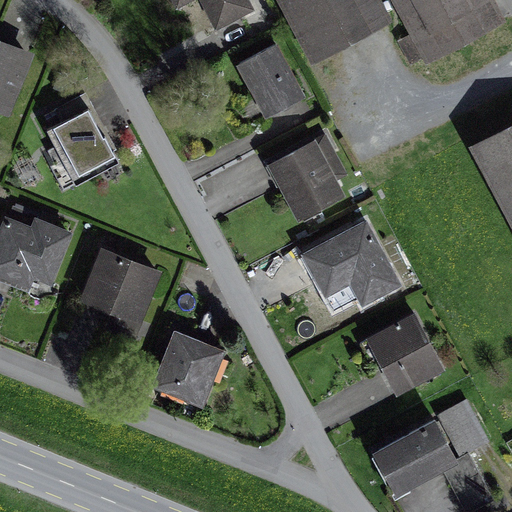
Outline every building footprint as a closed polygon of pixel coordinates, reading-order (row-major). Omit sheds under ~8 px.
[(256,11),(249,0),(170,0),(176,12),(196,0),(199,0),(215,33),(256,11)] [(381,0),(275,0),(312,68),(394,23),(381,0)] [(494,0),(390,0),(410,35),(398,41),(410,66),(422,60),(425,66),(507,24),(494,0)] [(0,115),(9,119),(35,56),(0,42),(0,115)] [(305,99),(278,45),(237,67),(265,121),(305,99)] [(117,151),(86,94),(34,120),(58,163),(50,166),(63,192),(74,184),(76,189),(120,164),(113,153),(117,151)] [(511,126),(469,149),(511,228),(511,126)] [(348,176),(326,134),(267,167),(298,224),(346,199),(338,181),(348,176)] [(8,219),(5,217),(0,229),(0,282),(29,294),(35,280),(53,288),(73,235),(37,220),(38,216),(13,207),(8,219)] [(403,288),(367,222),(301,256),(325,299),(350,286),(362,309),(403,288)] [(162,273),(100,249),(80,303),(99,312),(98,317),(109,322),(106,331),(135,344),(162,273)] [(415,314),(366,341),(398,398),(446,372),(415,314)] [(226,353),(174,331),(152,391),(204,411),(226,353)] [(466,400),(437,416),(460,458),(468,454),(490,442),(466,400)] [(456,460),(434,422),(372,456),(396,500),(444,474),(459,466),(456,460)] [(473,511),(494,501),(468,454),(460,458),(456,460),(459,466),(444,474),(464,511),(473,511)]
